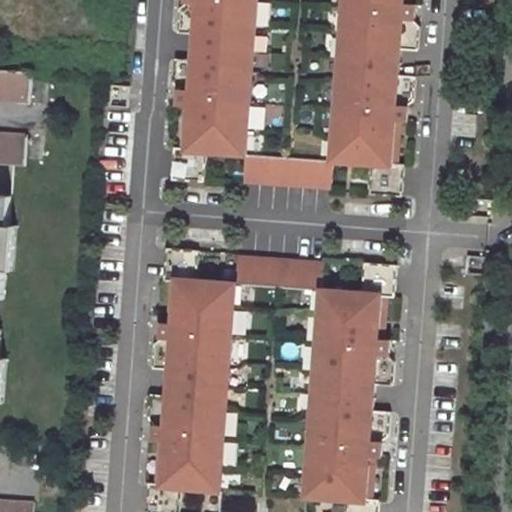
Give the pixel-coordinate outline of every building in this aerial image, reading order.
[(208,152),(247,155),(259,0),(187,0),(187,4),(182,9),(180,31),(197,32),(195,63),(177,62),(176,83),(181,90),(180,107),(186,108),(191,108),(188,149),(183,149),(176,148),(174,180),(206,183),(208,152)] [(344,0),(333,162),(373,166),(371,195),(403,197),(405,166),(398,165),(393,164),(397,122),(402,122),(408,123),(409,107),(415,101),(417,80),(399,78),(401,47),(419,48),(420,27),(415,21),(417,5),(410,4),(405,4),(405,0),(344,0)] [(0,73),(0,103),(31,106),(33,76),(0,73)] [(191,108),(186,108),(183,149),(188,149),(191,108)] [(393,164),(398,165),(402,122),(397,122),(393,164)] [(0,137),(0,167),(26,170),(28,140),(0,137)] [(247,155),(245,181),(332,188),(333,162),(247,155)] [(10,229),(13,199),(0,198),(0,367),(0,362),(2,333),(0,332),(0,302),(5,303),(7,274),(10,229)] [(491,218),(493,200),(472,198),(469,217),(491,218)] [(15,274),(18,229),(10,229),(7,274),(15,274)] [(222,491),(239,284),(198,281),(200,251),(168,249),(166,281),(173,281),(178,282),(175,324),(170,323),(164,323),(162,339),(157,344),(155,366),(172,367),(170,398),(153,397),(151,419),(156,425),(155,441),(161,441),(166,442),(163,485),(158,484),(151,483),(148,511),(180,511),(183,488),(222,491)] [(487,276),(489,257),(467,256),(466,274),(487,276)] [(325,264),(240,257),(239,284),(323,290),(325,264)] [(323,290),(308,498),(348,501),(347,511),(379,511),(380,501),(374,500),(368,500),(371,457),(377,457),(383,458),(384,442),(390,436),(392,415),(375,413),(377,383),(394,384),(395,362),(391,356),(392,340),(385,339),(380,339),(383,297),(388,297),(395,298),(398,266),(366,264),(363,293),(323,290)] [(173,281),(170,323),(175,324),(178,282),(173,281)] [(380,339),(385,339),(388,297),(383,297),(380,339)] [(166,442),(161,441),(158,484),(163,485),(166,442)] [(377,457),(371,457),(368,500),(374,500),(377,457)] [(0,503),(0,511),(33,511),(34,506),(0,503)]
